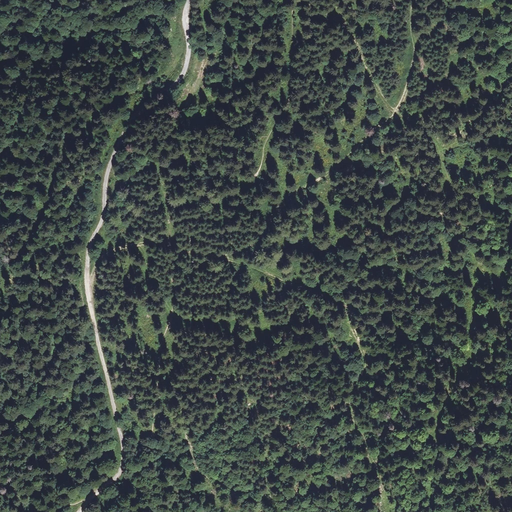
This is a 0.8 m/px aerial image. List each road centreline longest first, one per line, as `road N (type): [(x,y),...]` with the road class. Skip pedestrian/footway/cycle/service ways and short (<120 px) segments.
road 1 (unclassified): [(189,0),(187,61),(126,124),(89,245),(91,314),(122,448),(115,478),(79,511)]
road 2 (track): [(245,253),(243,261),(350,303),(351,329),(367,364),(350,404),(388,511)]
road 3 (track): [(331,0),(393,114)]
